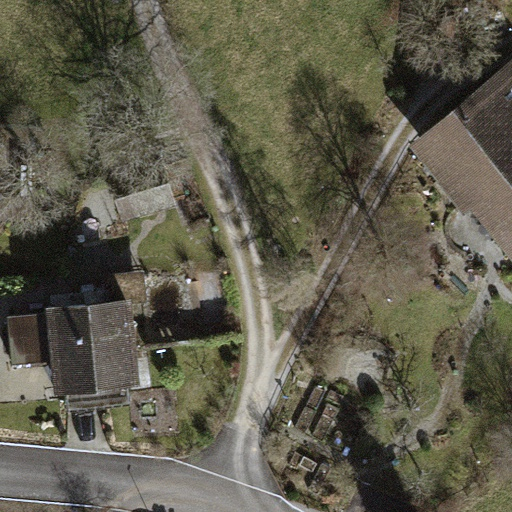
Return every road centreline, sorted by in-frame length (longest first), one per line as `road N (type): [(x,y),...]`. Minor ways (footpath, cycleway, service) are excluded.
road 1 (track): [(215,501),(256,400),(260,317),(241,230),(146,0)]
road 2 (residential): [(242,511),(149,485),(0,467)]
